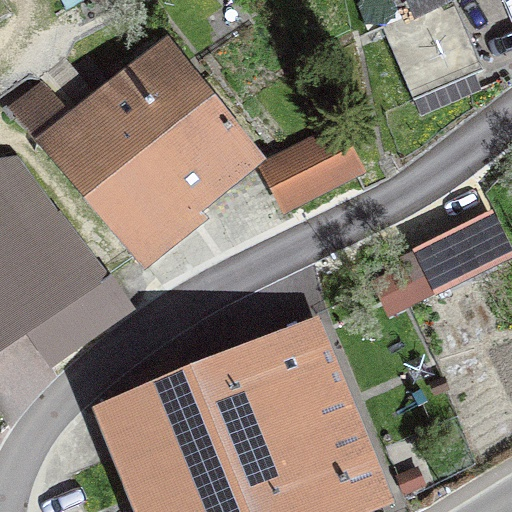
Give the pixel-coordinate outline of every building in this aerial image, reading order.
[(393,0),(404,26),(471,0),(393,0)] [(2,126),(21,158),(113,280),(245,179),(155,54),(60,127),(39,98),(2,126)] [(332,133),(255,176),(285,229),(362,186),(332,133)] [(12,170),(0,176),(0,355),(28,340),(53,387),(129,322),(12,170)] [(482,223),(400,268),(425,313),(507,268),(482,223)] [(385,511),(311,334),(76,432),(110,511),(385,511)]
